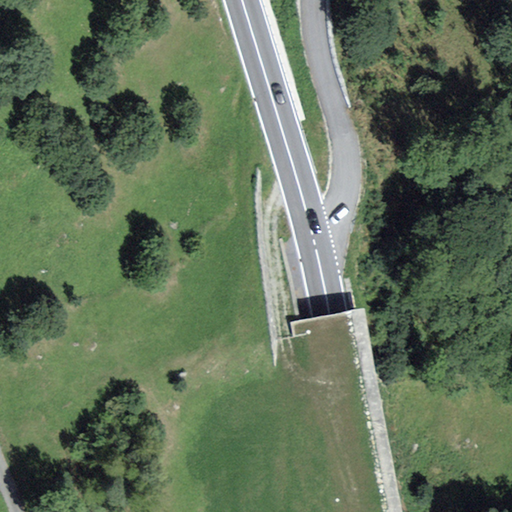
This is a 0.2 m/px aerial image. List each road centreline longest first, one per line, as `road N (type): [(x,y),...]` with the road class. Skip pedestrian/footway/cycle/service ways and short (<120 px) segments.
road 1 (primary): [(314,251),(365,511)]
road 2 (unclassified): [(314,251),(336,221),(342,158),(313,61),(311,0)]
road 3 (primary): [(238,0),(314,251)]
